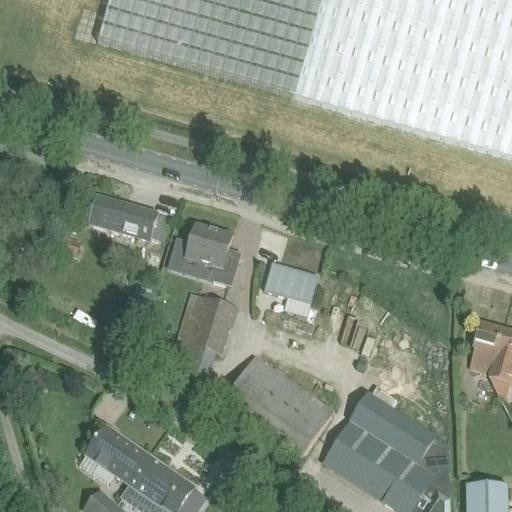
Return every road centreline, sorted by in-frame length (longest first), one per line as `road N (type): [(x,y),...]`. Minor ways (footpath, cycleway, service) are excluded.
road 1 (tertiary): [(511,264),(0,118)]
road 2 (unclassified): [(328,511),(0,322)]
